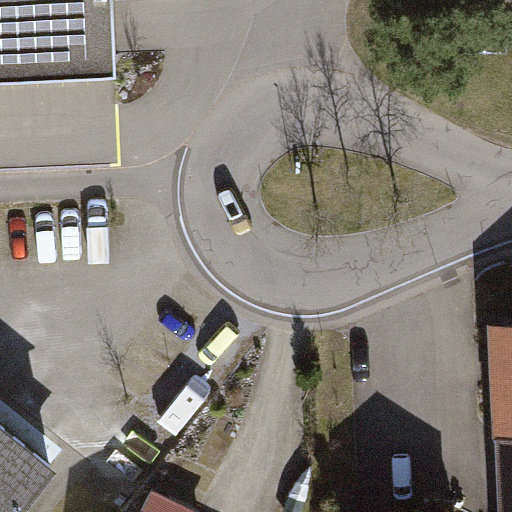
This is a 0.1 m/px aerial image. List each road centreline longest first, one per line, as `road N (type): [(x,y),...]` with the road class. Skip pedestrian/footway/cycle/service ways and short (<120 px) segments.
road 1 (residential): [(221,177),(228,227),(244,251),(264,266),(314,277),(379,267),(511,207)]
road 2 (residential): [(511,179),(384,121),(323,106),(264,117),(240,135),(221,177)]
road 3 (residential): [(221,177),(0,188)]
